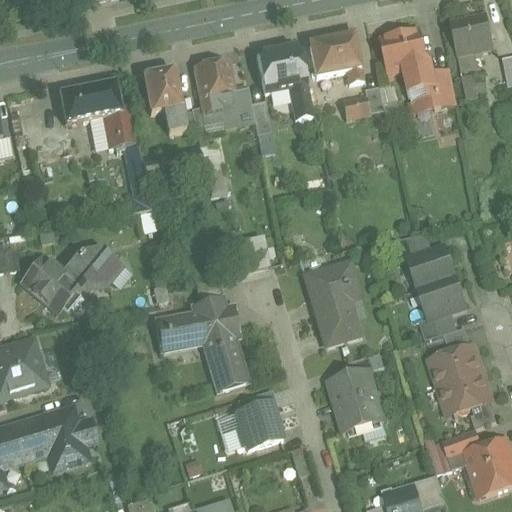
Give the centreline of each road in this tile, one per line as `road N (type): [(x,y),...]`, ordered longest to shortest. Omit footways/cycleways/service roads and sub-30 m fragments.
road 1 (residential): [(270,288),(339,511)]
road 2 (secondary): [(168,31),(322,0)]
